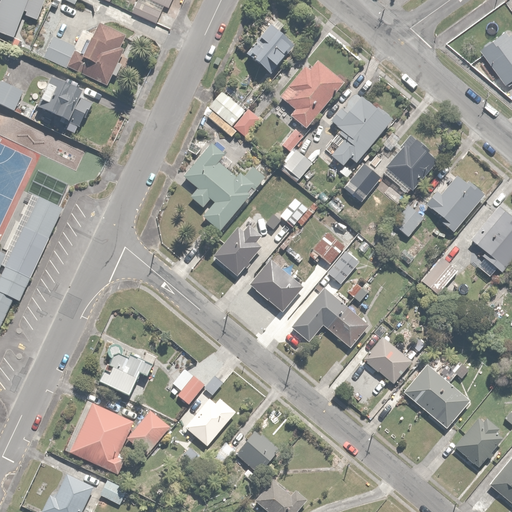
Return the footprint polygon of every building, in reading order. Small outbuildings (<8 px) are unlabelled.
[(44,0),(3,0),(0,9),(0,32),(15,38),(24,13),(37,18),(44,0)] [(172,28),(175,20),(160,14),(164,4),(169,6),(171,0),(136,0),(132,12),(172,28)] [(53,37),(43,57),(107,85),(130,34),(102,22),(97,33),(84,26),(75,47),(53,37)] [(294,46),(271,26),(248,52),(271,72),(294,46)] [(511,31),(509,28),(481,50),(505,82),(511,76),(511,31)] [(307,128),(345,82),(318,60),(309,71),(305,67),(279,97),(296,111),(292,116),(307,128)] [(52,103),(48,110),(71,121),(76,110),(88,116),(95,104),(81,97),(84,90),(62,79),(58,87),(50,83),(42,98),(52,103)] [(0,81),(0,104),(18,112),(27,92),(0,80),(0,81)] [(261,120),(223,91),(221,90),(208,107),(212,110),(207,117),(230,136),(235,129),(247,138),(261,120)] [(359,162),(391,118),(357,92),(345,108),(342,107),(331,121),(341,128),(332,141),(339,147),(332,156),(344,165),(351,155),(359,162)] [(305,135),(295,128),(282,143),(292,151),(305,135)] [(386,165),(388,167),(384,171),(409,193),(438,160),(410,137),(386,165)] [(215,140),(212,144),(185,175),(199,187),(191,196),(204,207),(211,199),(215,203),(203,216),(219,230),(265,177),(252,166),(239,180),(221,164),(230,153),(215,140)] [(294,150),(282,163),(299,179),(311,165),(294,150)] [(382,179),(364,164),(345,187),(363,202),(382,179)] [(454,231),(484,195),(485,193),(460,172),(442,194),(437,189),(425,204),(439,216),(433,222),(440,228),(444,223),(454,231)] [(0,334),(62,208),(34,195),(0,264),(0,263),(0,334)] [(345,205),(333,195),(326,203),(337,214),(345,205)] [(279,216),(292,226),(308,207),(295,197),(279,216)] [(423,218),(408,206),(393,224),(409,236),(423,218)] [(511,217),(499,206),(471,240),(486,253),(484,256),(503,272),(511,261),(511,217)] [(281,221),(274,214),(265,224),(272,230),(281,221)] [(241,228),(238,226),(214,255),(238,275),(260,248),(257,245),(264,237),(254,229),(258,223),(250,216),(241,228)] [(345,244),(329,231),(308,255),(316,262),(320,258),(328,264),(345,244)] [(415,258),(405,249),(396,259),(407,268),(415,258)] [(359,262),(346,251),(328,272),(342,283),(359,262)] [(282,269),(271,259),(250,284),(282,311),(302,287),(291,277),(296,271),(287,263),(282,269)] [(460,273),(444,259),(423,280),(439,295),(460,273)] [(368,291),(356,283),(349,293),(361,302),(368,291)] [(369,325),(323,286),(290,326),(310,342),(324,325),(351,347),(369,325)] [(381,320),(391,329),(397,323),(386,314),(381,320)] [(382,336),(364,358),(395,383),(413,361),(382,336)] [(110,355),(98,380),(131,395),(141,372),(147,374),(153,360),(112,342),(107,354),(110,355)] [(439,374),(427,364),(405,391),(450,428),(472,401),(449,383),(457,373),(446,364),(439,374)] [(204,385),(186,369),(173,383),(180,390),(176,395),(188,404),(204,385)] [(225,382),(216,375),(205,388),(213,396),(225,382)] [(216,405),(210,400),(186,427),(208,447),(238,413),(221,399),(216,405)] [(131,424),(86,403),(64,450),(115,474),(123,457),(117,454),(131,424)] [(170,426),(152,411),(129,439),(147,454),(170,426)] [(506,438),(497,430),(500,427),(489,418),(486,421),(481,416),(455,446),(480,467),(506,438)] [(256,430),(236,453),(259,474),(279,451),(256,430)] [(511,457),(490,484),(511,501),(511,457)] [(50,493),(41,511),(43,511),(84,511),(98,485),(69,471),(57,497),(50,493)] [(128,488),(107,478),(100,495),(121,504),(128,488)] [(272,478),(255,499),(270,511),(269,511),(295,511),(307,498),(295,489),(291,494),(272,478)]
